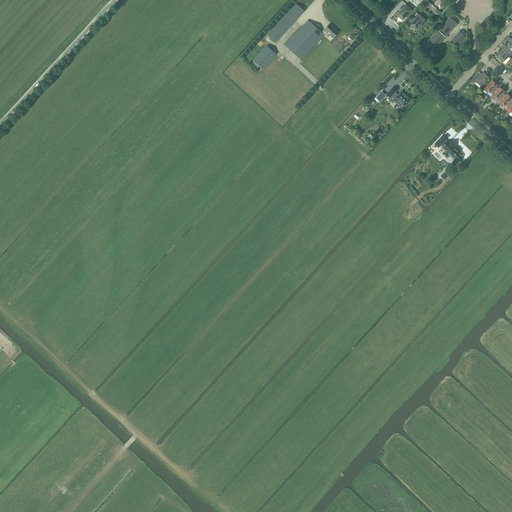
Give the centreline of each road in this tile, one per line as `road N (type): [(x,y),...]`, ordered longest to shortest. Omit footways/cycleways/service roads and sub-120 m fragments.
road 1 (track): [(0,308),(225,511)]
road 2 (unclassified): [(0,124),(114,0)]
road 3 (tertiary): [(445,98),(338,0)]
